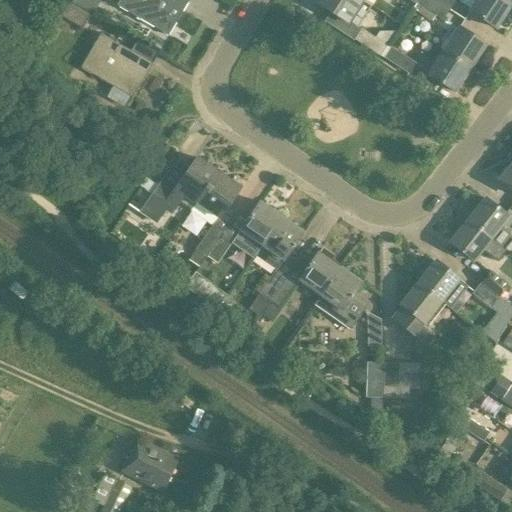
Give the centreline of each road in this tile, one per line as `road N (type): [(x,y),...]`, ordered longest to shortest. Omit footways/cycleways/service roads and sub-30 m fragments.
road 1 (residential): [(511,95),(429,201),(402,215),(373,211),(229,112),(214,93),(217,67),(258,0)]
road 2 (track): [(362,511),(280,471),(134,425),(0,364)]
